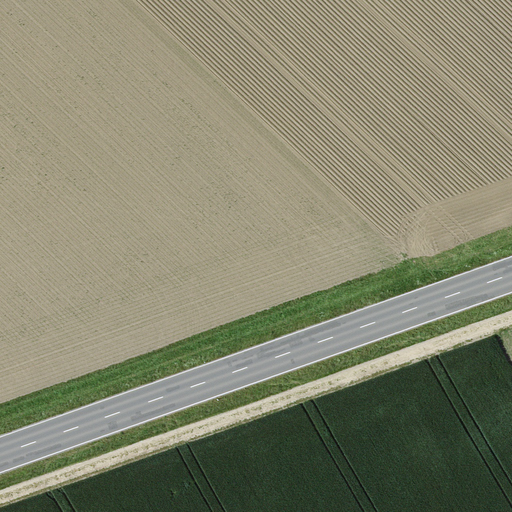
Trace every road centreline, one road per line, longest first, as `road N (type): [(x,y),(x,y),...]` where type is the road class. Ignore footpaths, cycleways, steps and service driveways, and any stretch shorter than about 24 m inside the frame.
road 1 (track): [(0,498),(511,317)]
road 2 (tertiary): [(511,274),(0,454)]
